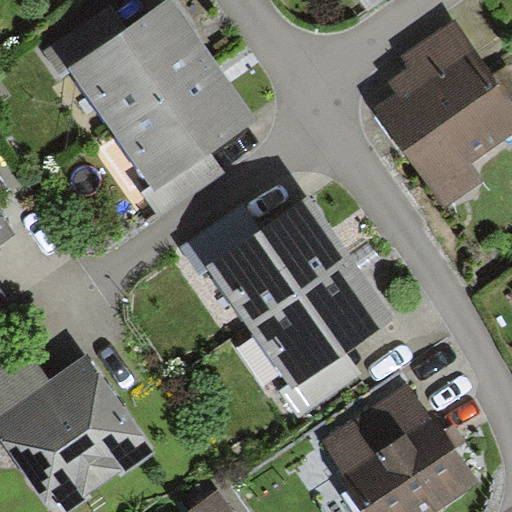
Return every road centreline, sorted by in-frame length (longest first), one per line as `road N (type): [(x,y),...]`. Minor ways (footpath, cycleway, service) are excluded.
road 1 (residential): [(303,87),(490,354),(511,418)]
road 2 (residential): [(303,87),(429,0)]
